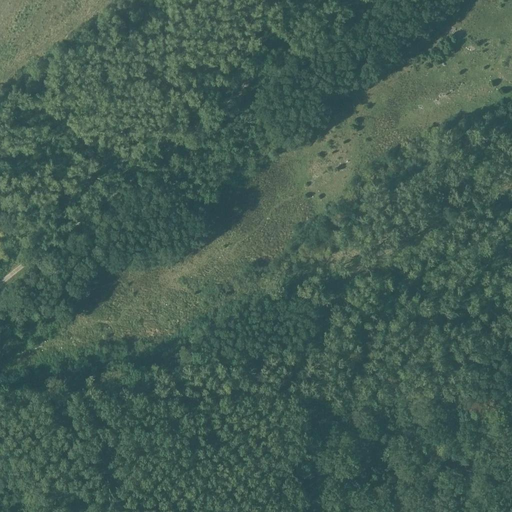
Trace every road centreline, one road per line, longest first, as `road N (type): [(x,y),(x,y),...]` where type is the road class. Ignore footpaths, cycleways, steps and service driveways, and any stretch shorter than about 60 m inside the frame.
road 1 (track): [(310,511),(323,324),(334,297),(376,257),(511,185)]
road 2 (track): [(314,0),(248,79),(0,281)]
